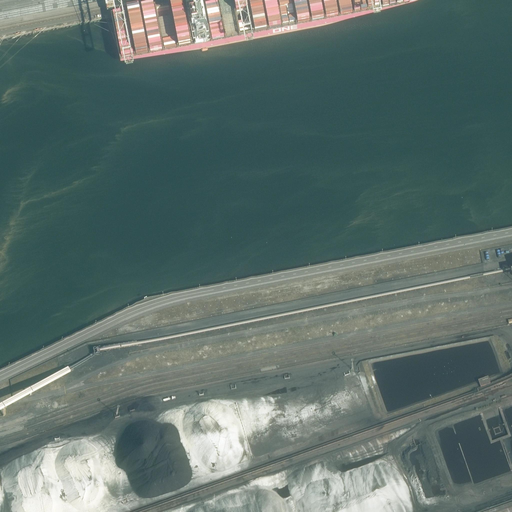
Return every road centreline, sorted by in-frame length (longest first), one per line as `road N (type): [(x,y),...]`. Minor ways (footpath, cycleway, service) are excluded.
road 1 (unclassified): [(0,375),(180,296),(511,232)]
road 2 (unknown): [(511,340),(503,330),(478,332),(201,384),(101,411),(0,455)]
